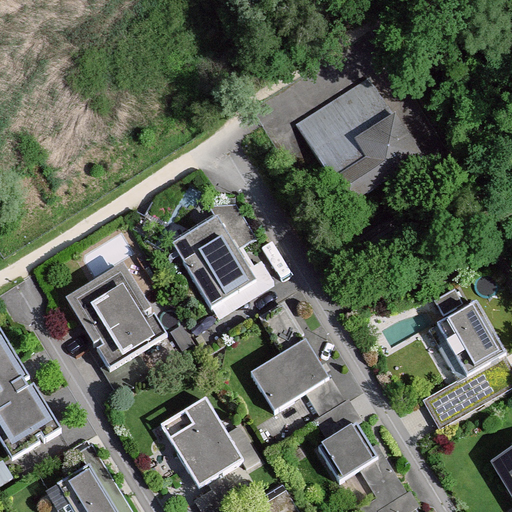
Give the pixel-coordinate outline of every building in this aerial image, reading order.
[(368,83),(296,133),(349,211),(421,162),(368,83)] [(235,215),(205,214),(211,225),(169,251),(208,312),(253,284),(236,257),(254,245),(235,215)] [(164,342),(117,270),(60,307),(107,379),(164,342)] [(279,322),(294,318),(290,302),(275,306),(279,322)] [(505,361),(474,307),(430,333),(460,385),(422,406),(439,435),(511,392),(511,381),(501,363),(505,361)] [(23,385),(0,346),(0,453),(8,467),(57,438),(29,393),(22,397),(17,389),(23,385)] [(323,385),(298,347),(246,381),(271,419),(323,385)] [(239,467),(200,406),(157,433),(196,495),(239,467)] [(372,464),(351,429),(314,452),(335,486),(372,464)] [(511,511),(511,455),(485,472),(509,511),(511,511)] [(105,511),(81,473),(46,496),(56,511),(105,511)] [(255,511),(299,511),(288,493),(255,511)]
